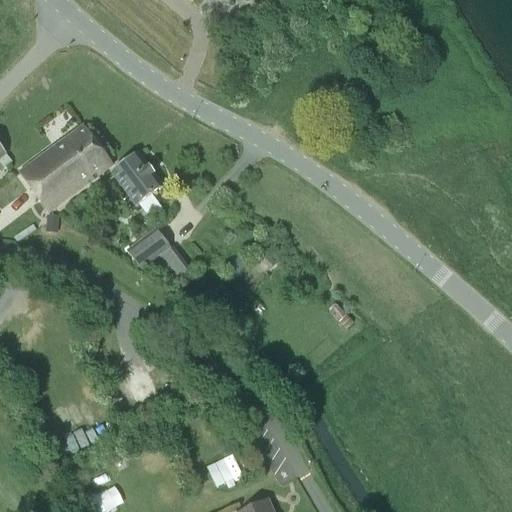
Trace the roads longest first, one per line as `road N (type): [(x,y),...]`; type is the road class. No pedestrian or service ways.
road 1 (tertiary): [(511,341),(346,196),(176,98)]
road 2 (track): [(511,278),(427,210),(378,186),(315,176)]
road 3 (tertiary): [(176,98),(55,0)]
